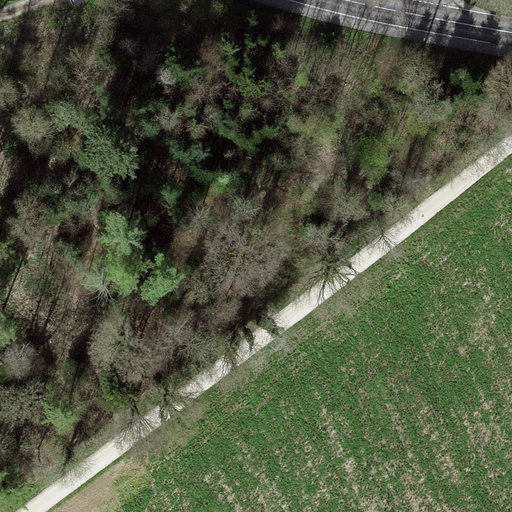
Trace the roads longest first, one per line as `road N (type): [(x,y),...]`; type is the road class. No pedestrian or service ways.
road 1 (track): [(511,143),(33,511)]
road 2 (secondary): [(511,35),(328,0)]
